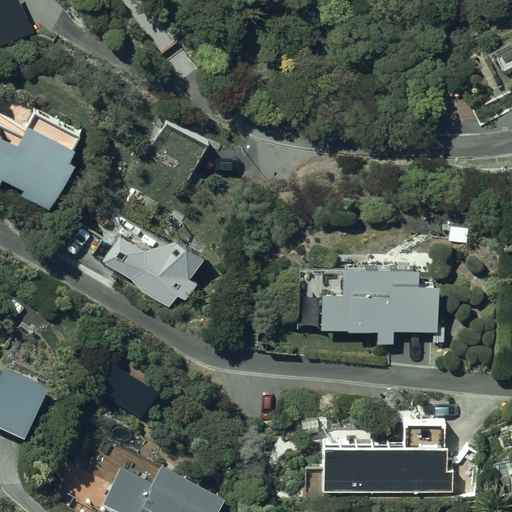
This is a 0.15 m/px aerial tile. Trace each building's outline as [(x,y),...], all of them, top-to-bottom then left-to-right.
[(0,0),(0,57),(44,34),(28,0),(0,0)] [(23,122),(11,141),(0,134),(0,185),(45,209),(66,169),(69,162),(45,151),(51,137),(23,122)] [(198,255),(113,207),(87,253),(117,270),(114,276),(142,292),(145,286),(172,301),(198,255)] [(388,327),(430,330),(431,280),(412,280),(411,263),(334,262),(334,288),(312,287),(312,324),(369,327),(370,338),(387,338),(388,327)] [(41,380),(0,362),(0,423),(17,431),(41,380)] [(320,445),(319,490),(452,492),(451,468),(444,468),(444,459),(444,422),(402,422),(402,446),(320,445)] [(207,511),(217,492),(150,460),(142,478),(111,463),(93,497),(121,511),(207,511)]
